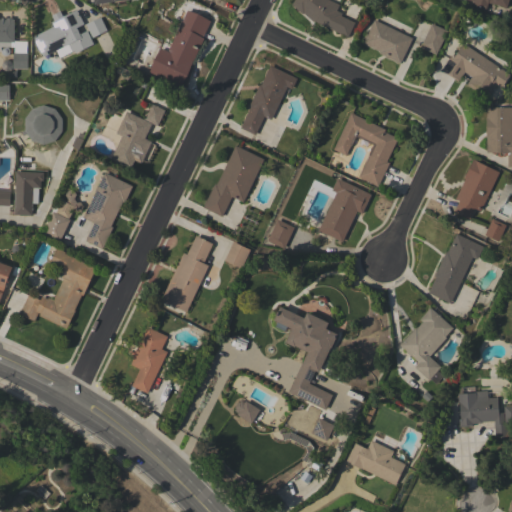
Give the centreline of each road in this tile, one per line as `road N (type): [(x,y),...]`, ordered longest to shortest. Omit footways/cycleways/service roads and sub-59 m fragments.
road 1 (residential): [(263,0),(72,399)]
road 2 (residential): [(252,27),(443,124)]
road 3 (secondary): [(72,399),(164,468),(206,511)]
road 4 (residential): [(443,124),(383,260)]
